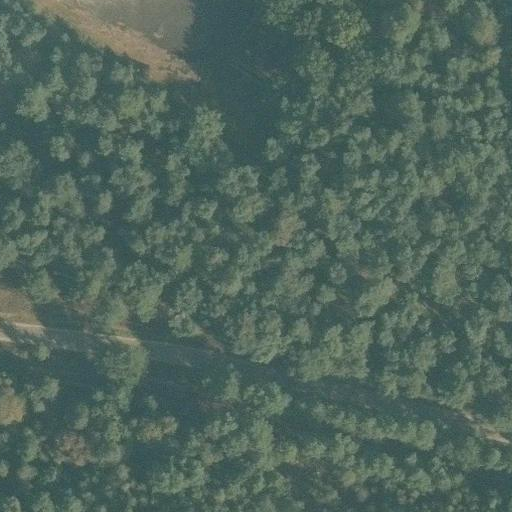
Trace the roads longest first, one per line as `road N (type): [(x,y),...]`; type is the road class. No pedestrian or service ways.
road 1 (track): [(511,481),(191,395),(0,367)]
road 2 (unclassified): [(511,438),(222,361),(0,336)]
